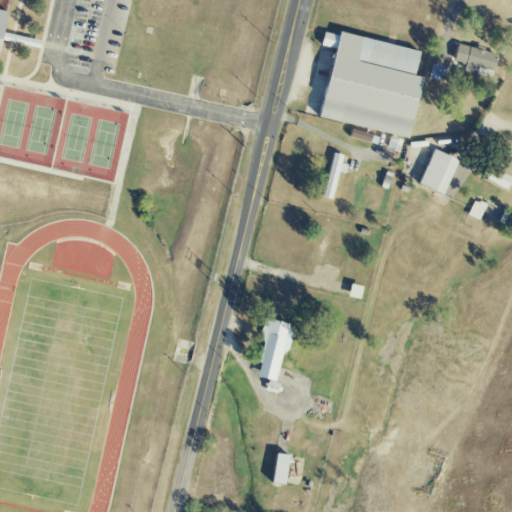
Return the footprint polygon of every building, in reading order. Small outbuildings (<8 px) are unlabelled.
[(318,120),(408,138),(421,78),(413,76),(419,51),(338,34),(338,36),(323,33),(320,46),(333,48),(318,120)] [(495,54),(456,45),(453,62),(464,65),(463,68),(476,71),(477,68),(492,71),(495,54)] [(441,196),(457,161),(432,150),(417,184),(441,196)] [(321,198),(331,200),(342,156),(333,154),(321,198)] [(511,179),(511,160),(504,157),(495,176),(490,174),(486,181),(506,190),(511,179)] [(484,206),(474,201),(470,210),(481,215),(484,206)] [(277,383),(290,326),(267,320),(253,377),(277,383)]
